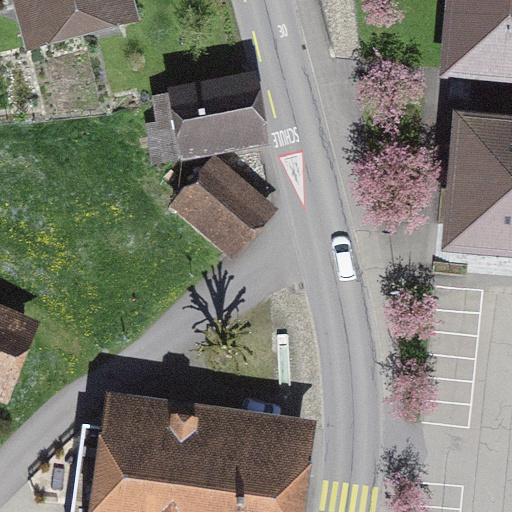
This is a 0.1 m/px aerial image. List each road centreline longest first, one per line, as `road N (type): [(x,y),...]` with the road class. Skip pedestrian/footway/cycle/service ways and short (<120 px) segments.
road 1 (residential): [(0,471),(56,417),(323,225)]
road 2 (tertiary): [(347,511),(352,381),(323,225)]
road 3 (tertiary): [(323,225),(263,0)]
